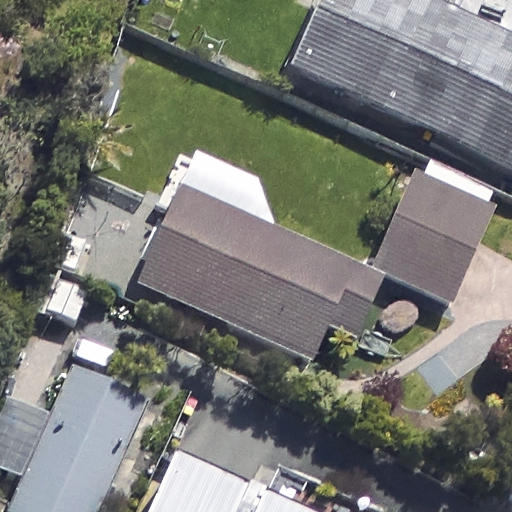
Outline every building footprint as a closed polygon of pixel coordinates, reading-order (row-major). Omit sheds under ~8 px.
[(451,0),(443,19),(401,0),(319,0),(286,77),(511,177),(511,12),(483,0),(451,0)] [(492,196),(418,165),(371,279),(445,309),(492,196)] [(379,285),(176,199),(136,293),(308,366),(327,320),(358,334),(379,285)] [(100,511),(149,395),(71,363),(45,424),(2,407),(0,411),(0,477),(23,487),(13,511),(100,511)] [(266,511),(168,468),(148,511),(266,511)]
